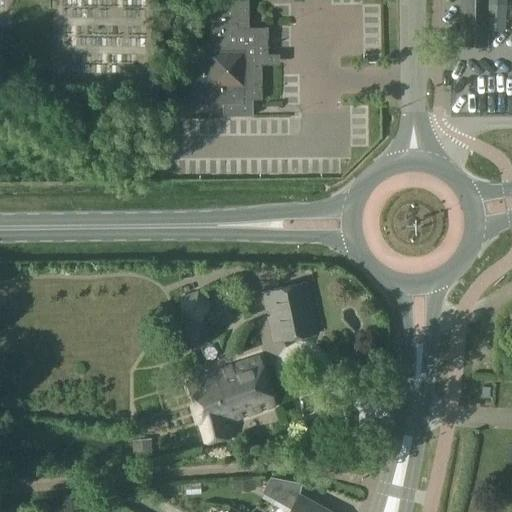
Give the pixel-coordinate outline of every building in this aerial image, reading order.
[(237,0),(209,0),(210,52),(191,52),(191,88),(192,88),(192,102),(206,102),(206,103),(241,103),(241,100),(260,100),(261,54),(266,54),(266,27),(248,27),(248,1),(237,1),(237,0)] [(460,0),(459,45),(486,45),(487,29),(504,31),(506,5),(487,4),(486,0),(460,0)] [(173,130),(285,130),(285,115),(217,114),(171,113),(171,161),(191,161),(192,150),(173,150),(173,130)] [(277,287),(261,291),(265,311),(268,310),(270,316),(266,317),(272,343),(289,339),(290,340),(301,337),(318,333),(307,281),(290,284),(277,286),(277,287)] [(258,356),(187,381),(199,422),(198,422),(205,444),(225,438),(232,436),(227,421),(273,405),(272,397),(273,396),(263,365),(261,364),(258,356)] [(304,483),(269,476),(261,492),(290,509),(288,511),(328,511),(317,506),(316,508),(298,498),(301,485),(304,485),(304,483)]
